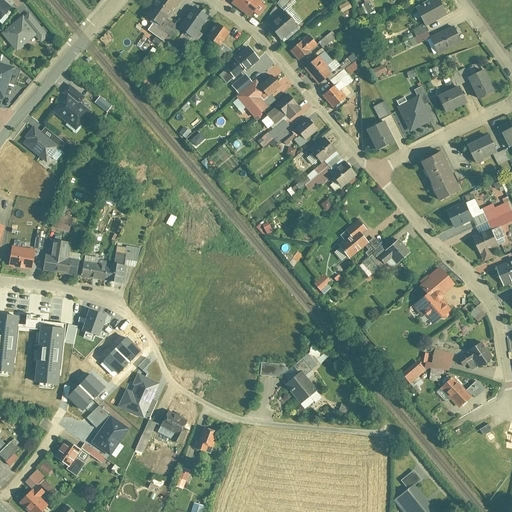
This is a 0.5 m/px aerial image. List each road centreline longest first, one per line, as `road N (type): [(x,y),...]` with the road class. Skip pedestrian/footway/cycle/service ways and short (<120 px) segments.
road 1 (residential): [(70,53),(264,279),(163,357)]
road 2 (residential): [(377,169),(495,315),(511,405)]
road 3 (residential): [(163,357),(178,384),(218,413),(257,424),(392,433),(403,443)]
road 4 (residential): [(219,0),(311,89),(377,169)]
road 5 (residential): [(0,278),(90,294),(146,322),(163,357)]
road 6 (residential): [(377,169),(511,98)]
road 7 (residential): [(0,501),(67,416),(92,435)]
